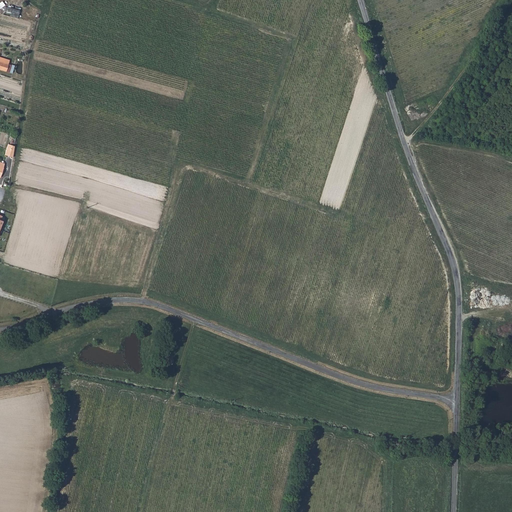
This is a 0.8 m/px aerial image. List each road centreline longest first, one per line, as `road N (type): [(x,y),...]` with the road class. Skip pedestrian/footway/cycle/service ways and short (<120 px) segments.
road 1 (unclassified): [(457,400),(363,384),(144,301),(90,303),(0,329)]
road 2 (unclassified): [(457,400),(457,280),(403,143),(361,0)]
road 3 (track): [(140,511),(164,402),(194,319)]
road 4 (track): [(403,143),(511,12)]
